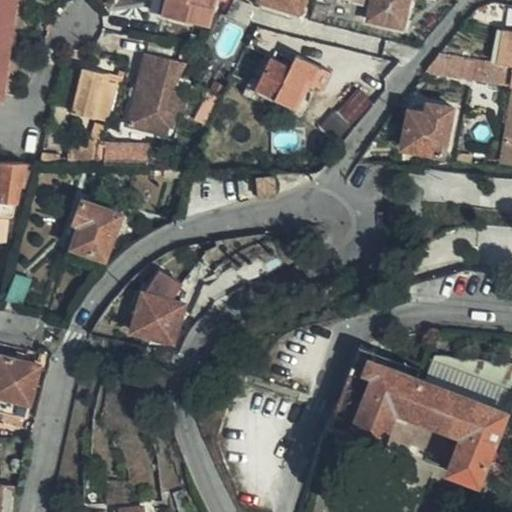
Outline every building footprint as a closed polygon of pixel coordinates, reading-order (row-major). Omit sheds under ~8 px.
[(0,0),(0,98),(15,0),(0,0)] [(225,0),(164,0),(161,16),(208,29),(216,0),(225,3),(225,0)] [(302,14),(258,0),(257,0),(254,8),(298,22),(302,14)] [(258,0),(302,14),(306,0),(258,0)] [(372,0),(367,21),(402,29),(408,0),(372,0)] [(507,26),(497,2),(480,9),(489,33),(507,26)] [(511,30),(508,30),(502,65),(511,66),(511,30)] [(130,125),(158,130),(164,118),(178,90),(175,89),(191,52),(182,50),(180,58),(146,51),(130,125)] [(273,100),(296,111),(312,77),(270,56),(258,81),(251,78),(243,96),(269,109),(273,100)] [(110,82),(111,76),(83,68),(73,113),(107,122),(110,106),(116,83),(110,82)] [(107,122),(122,79),(111,76),(110,82),(116,83),(110,106),(107,122)] [(164,118),(158,130),(171,133),(175,112),(184,114),(188,91),(178,90),(164,118)] [(337,114),(354,129),(367,114),(375,104),(359,90),(337,114)] [(198,121),(208,126),(220,100),(221,98),(209,92),(198,121)] [(403,150),(445,158),(455,110),(430,105),(428,114),(411,111),(403,150)] [(324,130),(341,145),(354,129),(337,114),(324,130)] [(94,123),(88,142),(98,143),(99,143),(105,127),(94,123)] [(71,142),(68,165),(76,165),(95,166),(98,145),(98,143),(88,142),(71,142)] [(98,145),(95,166),(141,168),(151,145),(98,145)] [(60,155),(42,153),(41,163),(43,163),(58,164),(60,155)] [(18,189),(24,163),(3,163),(0,189),(0,217),(10,219),(12,218),(18,189)] [(40,166),(41,163),(24,163),(18,189),(33,190),(40,166)] [(164,178),(187,179),(189,170),(164,169),(164,178)] [(256,178),(258,197),(275,196),(273,177),(256,178)] [(73,247),(104,259),(120,215),(84,201),(76,222),(81,225),(73,247)] [(0,231),(9,232),(10,219),(0,217),(0,231)] [(277,241),(290,270),(296,267),(304,264),(289,238),(277,241)] [(176,345),(188,305),(173,301),(183,286),(162,272),(147,294),(145,293),(133,334),(176,345)] [(7,299),(22,303),(31,280),(16,276),(7,299)] [(332,422),(331,426),(386,447),(399,412),(464,437),(450,474),(482,486),(511,414),(380,362),(377,352),(362,346),(332,422)] [(0,395),(30,403),(40,364),(1,354),(0,357),(0,395)] [(120,481),(120,503),(133,502),(133,479),(120,481)] [(0,511),(15,511),(16,487),(0,486),(0,511)]
